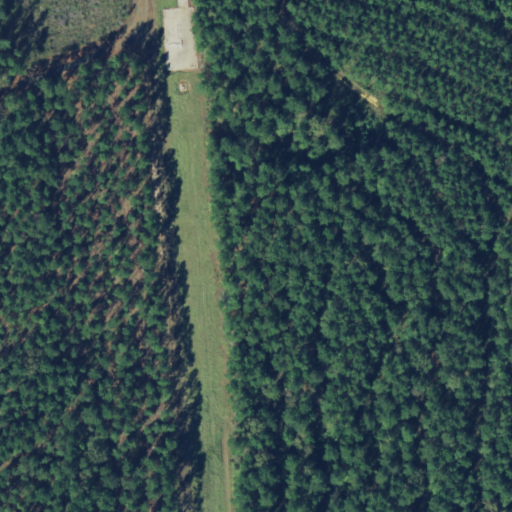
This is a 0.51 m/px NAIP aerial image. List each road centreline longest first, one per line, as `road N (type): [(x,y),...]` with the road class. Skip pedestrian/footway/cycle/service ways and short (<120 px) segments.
road 1 (residential): [(0,115),(153,53)]
road 2 (residential): [(193,511),(177,382)]
